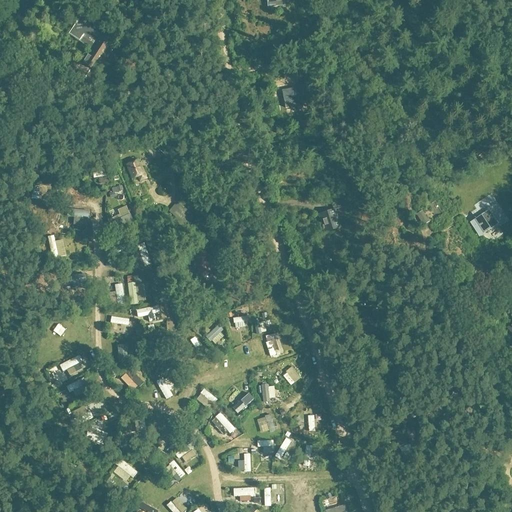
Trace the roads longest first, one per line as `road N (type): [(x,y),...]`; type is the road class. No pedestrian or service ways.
road 1 (track): [(368,511),(244,145),(219,0)]
road 2 (track): [(228,511),(187,405),(147,412),(108,392),(94,199)]
road 3 (track): [(187,405),(190,374),(158,282),(145,272),(95,271)]
